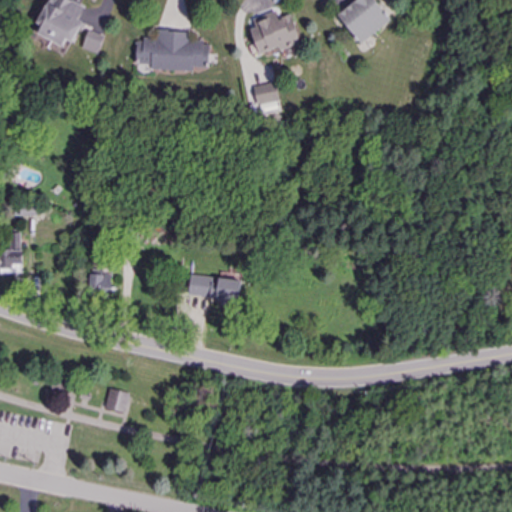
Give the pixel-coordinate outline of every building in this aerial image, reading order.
[(50,0),(35,33),(64,47),(67,41),(74,44),(84,22),(79,20),(85,8),(69,0),(50,0)] [(362,45),(391,20),(375,2),(377,0),(359,0),(339,17),(362,45)] [(291,15),(278,20),(276,13),(253,20),(256,29),(252,31),(260,57),(301,44),(291,15)] [(99,55),(105,36),(88,31),(83,50),(99,55)] [(138,65),(153,66),(152,71),(195,72),(195,68),(209,69),(210,43),(192,43),(192,33),(162,32),(162,41),(138,40),(138,65)] [(254,88),(258,106),(280,102),(276,83),(254,88)] [(23,266),(22,234),(0,235),(1,270),(15,269),(14,266),(23,266)] [(89,296),(110,299),(114,273),(93,269),(89,296)] [(241,281),(216,280),(217,278),(191,276),(190,297),(222,299),(222,306),(240,307),(241,281)] [(109,389),(104,409),(124,414),(129,394),(109,389)]
